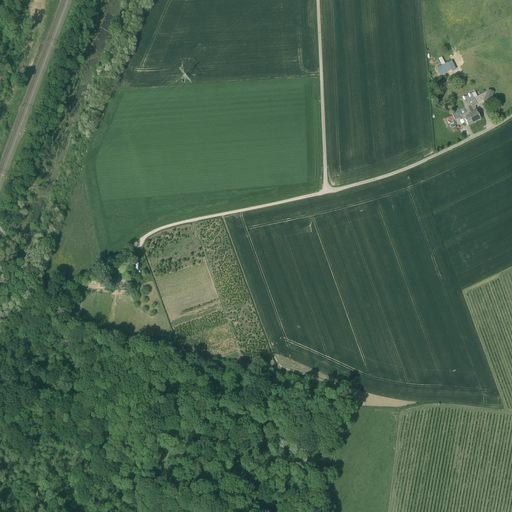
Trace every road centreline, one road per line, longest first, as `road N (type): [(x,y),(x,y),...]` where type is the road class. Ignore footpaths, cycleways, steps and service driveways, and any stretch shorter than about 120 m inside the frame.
road 1 (residential): [(326,191),(400,170),(511,111)]
road 2 (residential): [(326,191),(318,0)]
road 3 (track): [(83,277),(158,228),(221,214)]
